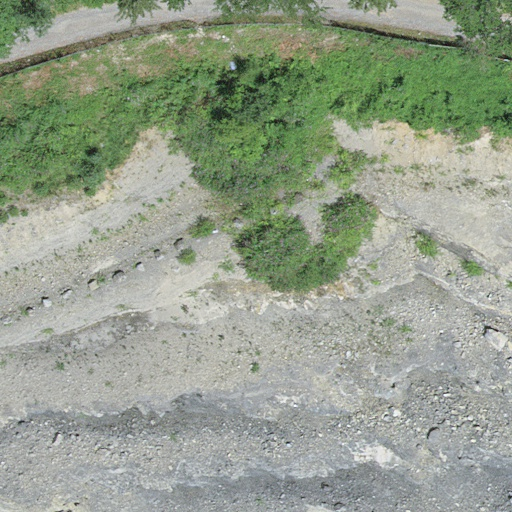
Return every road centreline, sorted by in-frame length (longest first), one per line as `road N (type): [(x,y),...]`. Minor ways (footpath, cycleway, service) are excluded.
road 1 (track): [(224,0),(145,5),(0,48)]
road 2 (track): [(511,37),(321,0)]
